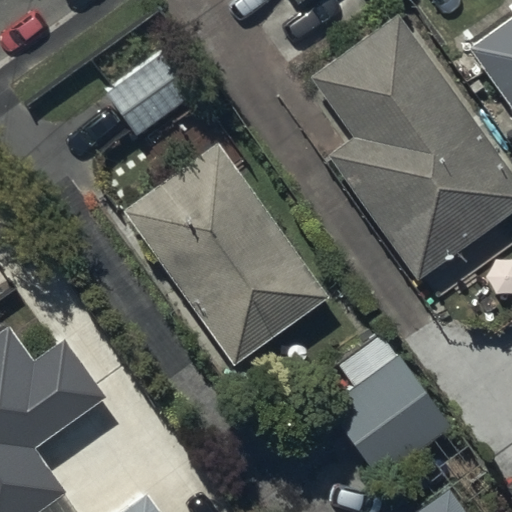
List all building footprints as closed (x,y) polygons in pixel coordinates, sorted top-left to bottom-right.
[(511,0),(499,0),(438,42),(504,138),(511,132),(511,0)] [(343,138),(318,155),(408,281),(485,226),(489,232),(503,222),(499,216),(511,206),(511,182),(391,12),(300,77),(343,138)] [(132,136),(197,88),(164,44),(99,92),(132,136)] [(212,142),(117,213),(228,367),(324,298),(212,142)] [(0,511),(36,511),(60,495),(29,451),(102,397),(59,338),(29,360),(4,326),(0,328),(0,511)] [(448,429),(379,334),(334,366),(350,387),(321,409),(376,482),(448,429)] [(462,511),(445,486),(409,511),(462,511)] [(155,511),(143,495),(117,511),(155,511)]
